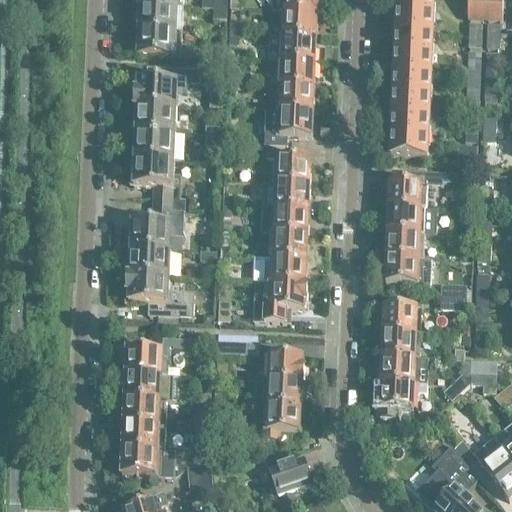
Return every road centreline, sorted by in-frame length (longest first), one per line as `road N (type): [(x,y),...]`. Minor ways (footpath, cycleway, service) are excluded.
road 1 (residential): [(357,0),(336,446),(366,511)]
road 2 (residential): [(79,511),(99,0)]
